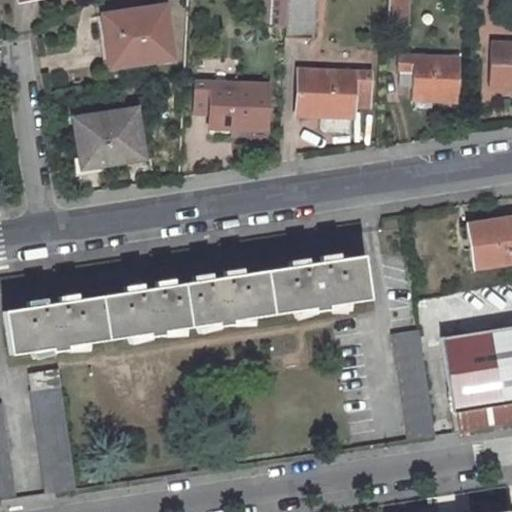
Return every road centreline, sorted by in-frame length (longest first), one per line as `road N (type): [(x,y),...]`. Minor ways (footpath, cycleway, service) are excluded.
road 1 (unclassified): [(42,229),(511,159)]
road 2 (residential): [(511,456),(145,511)]
road 3 (residential): [(0,63),(12,61),(42,229)]
